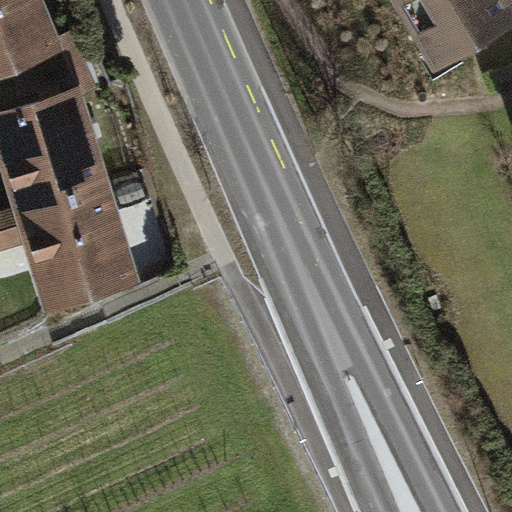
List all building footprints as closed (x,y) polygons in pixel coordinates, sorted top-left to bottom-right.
[(0,0),(0,61),(51,40),(43,22),(44,16),(43,11),(40,6),(36,4),(34,0),(0,0)] [(404,0),(430,43),(451,31),(459,44),(511,12),(511,1),(511,0),(404,0)] [(70,63),(83,57),(70,31),(58,36),(70,63)] [(82,88),(94,83),(83,57),(70,63),(82,88)] [(0,124),(4,136),(25,205),(101,181),(85,129),(86,123),(85,118),(83,113),(79,111),(73,91),(0,113),(0,124)] [(34,233),(52,294),(128,271),(122,250),(123,246),(123,241),(120,236),(117,233),(101,181),(25,205),(34,233)] [(0,243),(34,233),(25,205),(0,212),(0,243)]
